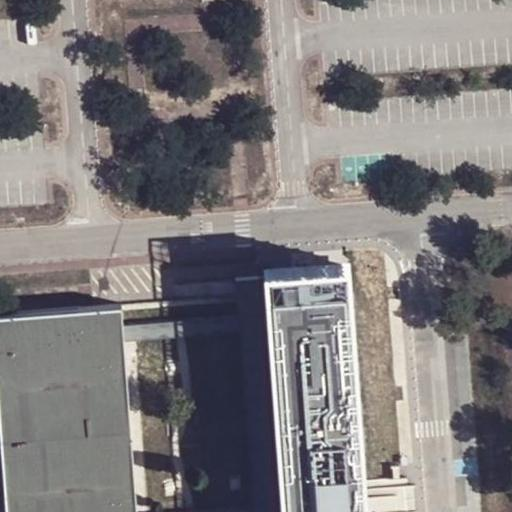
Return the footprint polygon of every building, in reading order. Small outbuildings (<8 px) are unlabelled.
[(274,511),(262,340),(261,330),(261,320),(257,289),(236,289),(238,323),(239,332),(240,341),(252,511),(274,511)] [(344,299),(272,304),(273,320),(274,330),(274,339),(287,511),(359,511),(346,324),(344,299)] [(15,511),(135,511),(124,349),(123,339),(122,331),(121,312),(1,322),(15,511)] [(261,330),(262,340),(274,339),(274,330),(273,320),(261,320),(261,330)] [(15,511),(1,322),(0,321),(0,430),(6,511),(15,511)] [(239,332),(238,323),(122,331),(123,339),(124,349),(130,349),(194,344),(240,341),(239,332)] [(486,511),(476,350),(445,352),(455,511),(486,511)]
